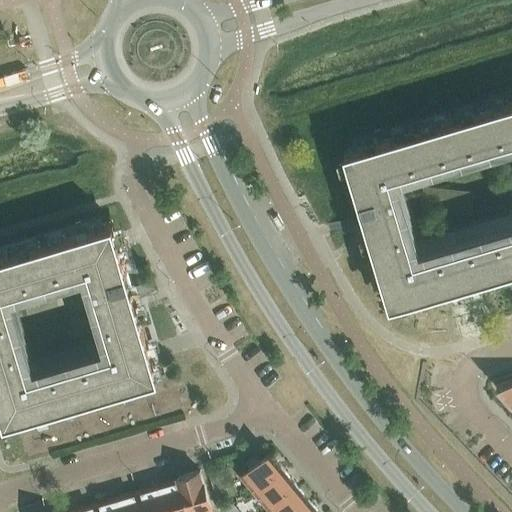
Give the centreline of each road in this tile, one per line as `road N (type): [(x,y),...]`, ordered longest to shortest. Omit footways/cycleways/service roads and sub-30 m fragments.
road 1 (secondary): [(463,511),(348,376),(283,277),(189,91)]
road 2 (secondary): [(157,102),(258,300),(323,393),(427,511)]
road 3 (residential): [(259,407),(195,438),(0,496)]
road 4 (residential): [(259,407),(129,182)]
road 5 (residential): [(211,46),(367,0)]
road 6 (residential): [(511,351),(472,364),(461,386),(511,451)]
road 7 (residential): [(349,511),(259,407)]
